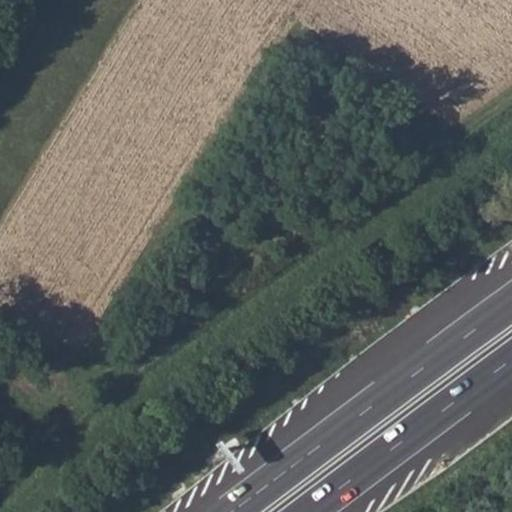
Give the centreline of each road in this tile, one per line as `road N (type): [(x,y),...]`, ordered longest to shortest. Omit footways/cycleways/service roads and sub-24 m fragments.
road 1 (motorway): [(511,303),(233,511)]
road 2 (motorway): [(306,511),(511,358)]
